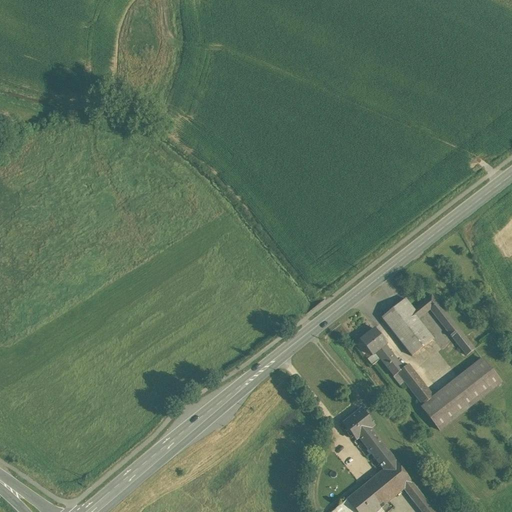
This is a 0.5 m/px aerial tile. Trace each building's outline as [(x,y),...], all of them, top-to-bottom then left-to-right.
[(413,311),(410,313),(418,322),(429,314),(441,305),(433,295),(413,311)] [(377,319),(411,359),(435,342),(418,322),(410,313),(413,311),(403,299),(377,319)] [(441,305),(429,314),(465,359),(476,350),(441,305)] [(387,344),(375,329),(360,341),(372,356),(376,353),(386,346),(387,344)] [(404,369),(386,346),(376,353),(394,377),(398,374),(397,373),(404,369)] [(423,406),(421,407),(440,431),(502,383),(483,359),(434,397),(423,406)] [(404,369),(397,373),(398,374),(405,383),(423,406),(434,397),(409,365),(404,369)] [(405,383),(398,374),(394,377),(401,386),(405,383)] [(395,461),(399,460),(374,425),(376,423),(363,405),(340,420),(353,440),(361,434),(387,468),(395,461)] [(387,468),(363,488),(374,502),(380,509),(403,491),(413,483),(395,461),(387,468)] [(435,511),(413,483),(403,491),(418,510),(419,511),(435,511)] [(363,488),(348,500),(357,511),(361,511),(374,502),(363,488)] [(357,511),(348,500),(332,511),(357,511)] [(376,511),(380,509),(374,502),(361,511),(376,511)]
